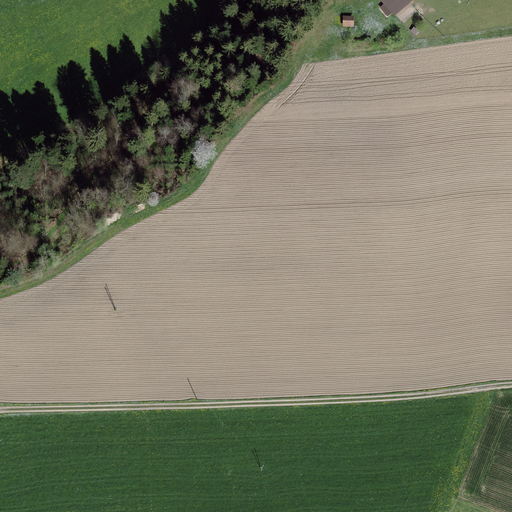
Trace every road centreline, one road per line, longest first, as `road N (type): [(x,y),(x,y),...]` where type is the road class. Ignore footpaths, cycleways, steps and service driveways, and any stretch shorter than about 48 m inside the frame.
road 1 (track): [(511,385),(382,398),(0,409)]
road 2 (track): [(219,0),(216,19),(102,174),(27,264),(0,282)]
